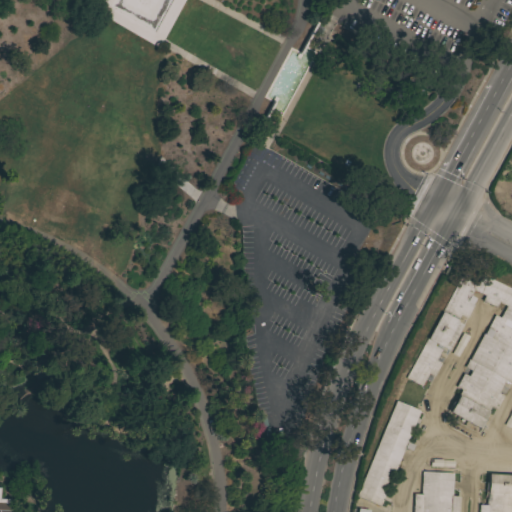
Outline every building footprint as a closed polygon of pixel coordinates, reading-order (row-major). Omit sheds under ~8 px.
[(467,267),(511,289),(511,381),(511,383),(504,380),(497,393),(502,395),(495,409),(490,406),(477,428),(448,412),(460,389),(455,387),(462,373),(467,376),(470,370),(465,367),(483,333),(484,334),(495,315),(500,318),(507,306),(499,302),(496,307),(482,301),(485,295),(474,290),(471,295),(476,298),(472,305),(473,305),(466,318),(460,315),(456,321),(462,324),(448,351),(442,347),(435,360),(440,363),(433,376),(427,373),(420,386),(405,378),(467,267)] [(457,357),(451,353),(463,333),(469,336),(457,357)] [(406,442),(412,444),(410,451),(403,448),(379,506),(356,496),(396,401),(419,411),(406,442)] [(511,423),(509,428),(503,425),(511,407),(511,423)] [(453,460),(452,468),(429,466),(430,459),(453,460)] [(411,511),(413,493),(420,494),(421,471),(452,473),(451,495),(458,496),(456,511),(411,511)] [(477,511),(478,505),(485,505),(487,474),(511,474),(511,511),(477,511)] [(0,511),(0,498),(8,498),(8,511),(0,511)]
